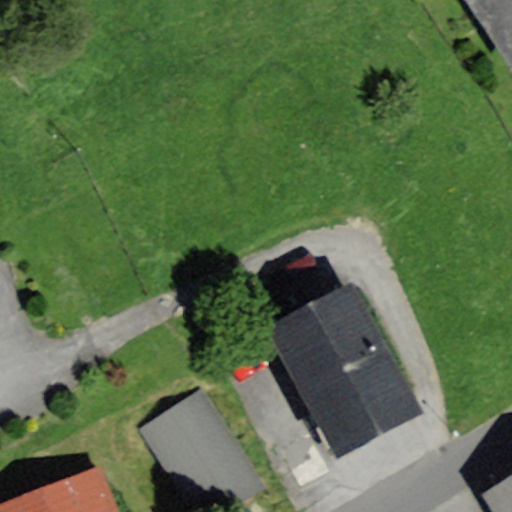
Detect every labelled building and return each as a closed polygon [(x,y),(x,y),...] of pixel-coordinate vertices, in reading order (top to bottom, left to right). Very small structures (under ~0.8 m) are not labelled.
[(511,0),(473,0),(511,55),(511,0)] [(317,309),(275,332),(339,450),(417,407),(354,290),(317,309)] [(196,396),(145,430),(200,511),(214,511),(256,484),(196,396)] [(111,511),(96,472),(0,509),(0,511),(111,511)] [(511,511),(511,481),(491,494),(501,511),(511,511)]
